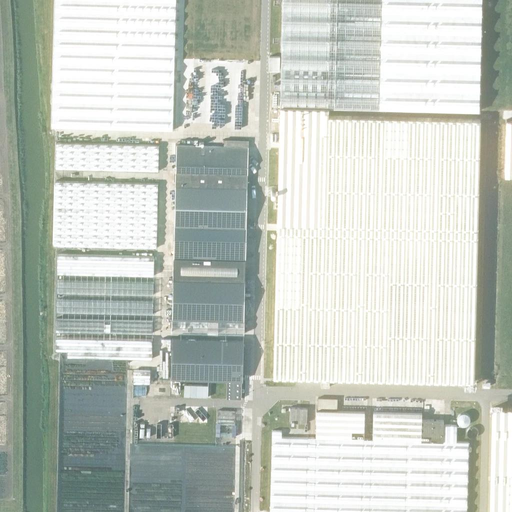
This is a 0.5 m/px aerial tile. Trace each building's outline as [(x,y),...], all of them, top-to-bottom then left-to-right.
[(54,0),(54,50),(52,127),(112,128),(173,130),(175,0),(54,0)] [(282,0),(280,106),(327,107),(479,112),(481,0),(282,0)] [(327,107),(280,106),(273,376),(473,381),(479,119),(327,115),(327,107)] [(55,168),(158,171),(158,145),(56,142),(55,168)] [(173,258),(173,278),(172,332),(244,333),(245,280),(245,259),(248,147),(176,145),(173,258)] [(156,248),(157,209),(158,183),(55,181),(55,207),(54,245),(156,248)] [(57,254),(57,272),(154,275),(154,256),(112,255),(57,254)] [(57,279),(56,292),(153,294),(154,282),(57,279)] [(56,299),(56,311),(112,312),(153,313),(153,301),(56,299)] [(56,318),(56,330),(152,333),(153,320),(56,318)] [(56,337),(55,350),(68,350),(68,356),(112,357),(152,358),(152,340),(56,337)] [(171,338),(170,379),(227,380),(226,398),(241,399),(241,380),(242,380),(243,340),(171,338)] [(133,383),(150,384),(150,370),(133,370),(133,383)] [(307,408),(290,407),(289,422),(306,423),(307,408)] [(511,511),(511,408),(491,408),(489,490),(488,511),(511,511)] [(179,409),(179,423),(215,423),(215,437),(235,437),(236,410),(179,409)] [(316,410),(315,438),(363,439),(364,411),(316,410)] [(373,411),(372,440),(421,441),(421,419),(421,413),(373,411)] [(272,430),(269,511),(466,511),(469,442),(456,442),(457,425),(444,424),(443,441),(443,420),(421,419),(421,441),(372,440),(363,439),(315,438),(281,437),(281,431),(272,430)] [(97,447),(95,508),(152,510),(154,449),(97,447)]
